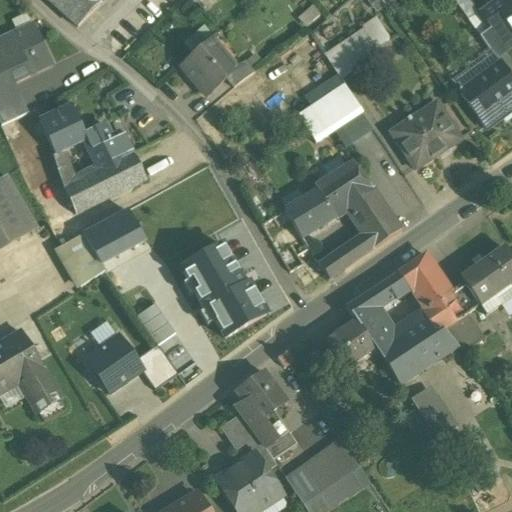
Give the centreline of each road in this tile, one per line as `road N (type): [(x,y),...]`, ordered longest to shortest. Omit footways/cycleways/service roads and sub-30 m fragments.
road 1 (residential): [(31,0),(190,129),(305,322)]
road 2 (secondary): [(37,511),(305,322)]
road 3 (secondary): [(305,322),(511,176)]
